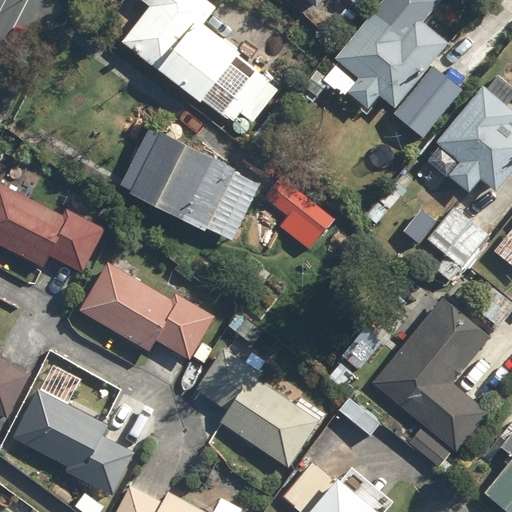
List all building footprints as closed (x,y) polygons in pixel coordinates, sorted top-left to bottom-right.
[(201,100),(232,124),(266,80),(198,30),(213,10),(200,0),(140,0),(148,6),(118,44),(196,105),(201,100)] [(303,0),(315,9),(322,0),(303,0)] [(398,104),(420,122),(438,100),(417,81),(448,45),(414,16),(406,24),(381,4),(334,61),(358,80),(347,94),(367,111),(379,97),(394,110),(398,104)] [(333,25),(341,33),(354,19),(345,11),(333,25)] [(447,178),(467,195),(479,180),(494,193),(511,170),(511,130),(507,127),(511,120),(511,113),(481,88),(435,144),(459,164),(447,178)] [(128,198),(217,239),(227,217),(221,214),(240,174),(157,135),(128,198)] [(264,199),(319,242),(336,221),(281,178),(264,199)] [(48,256),(81,273),(102,231),(66,212),(62,220),(0,187),(0,246),(42,268),(48,256)] [(379,201),(390,210),(400,198),(389,189),(379,201)] [(434,270),(451,284),(488,239),(452,209),(426,241),(445,257),(434,270)] [(511,231),(509,229),(489,255),(511,272),(511,231)] [(155,342),(188,362),(214,318),(175,295),(171,302),(106,264),(78,312),(149,353),(155,342)] [(511,309),(511,303),(493,287),(473,311),(495,329),(511,309)] [(370,385),(455,454),(488,414),(451,385),(489,337),(441,298),(370,385)] [(235,334),(246,320),(238,314),(228,328),(235,334)] [(246,320),(235,334),(252,346),(263,333),(246,320)] [(193,359),(202,365),(211,350),(202,344),(193,359)] [(219,423),(288,468),(317,422),(257,382),(261,376),(222,351),(196,391),(226,411),(219,423)] [(0,416),(6,420),(27,378),(0,364),(0,416)] [(64,473),(111,498),(134,455),(102,438),(107,428),(37,391),(11,439),(66,469),(64,473)] [(407,445),(437,469),(449,455),(420,431),(407,445)] [(511,511),(511,461),(483,495),(504,511),(511,511)] [(366,511),(310,464),(282,499),(296,511),(366,511)] [(83,496),(88,487),(78,482),(74,492),(83,496)] [(199,511),(167,494),(162,503),(130,486),(116,511),(199,511)]
